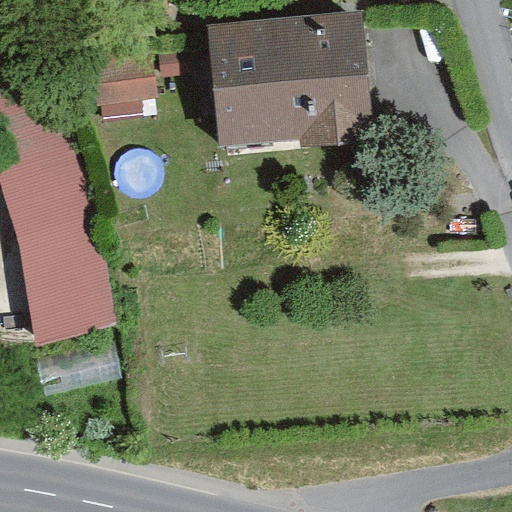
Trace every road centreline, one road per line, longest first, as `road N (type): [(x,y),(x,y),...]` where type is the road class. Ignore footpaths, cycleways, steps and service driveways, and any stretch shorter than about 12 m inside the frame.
road 1 (residential): [(364,511),(386,495),(511,469)]
road 2 (residential): [(511,144),(475,0)]
road 3 (tertiary): [(140,511),(0,484)]
